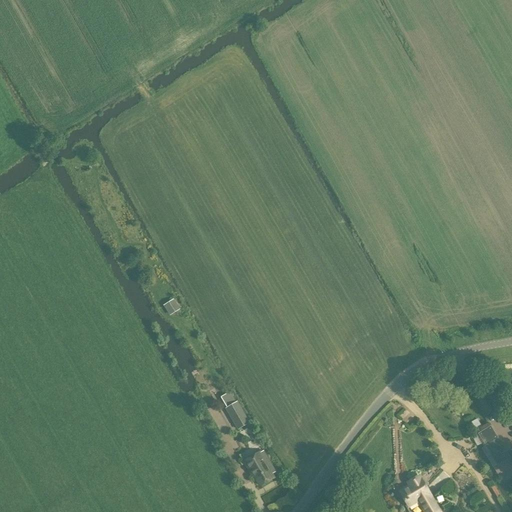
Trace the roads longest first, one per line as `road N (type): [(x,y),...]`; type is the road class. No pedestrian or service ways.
road 1 (track): [(0,170),(273,0)]
road 2 (tertiary): [(511,341),(434,360),(398,382),(300,511)]
